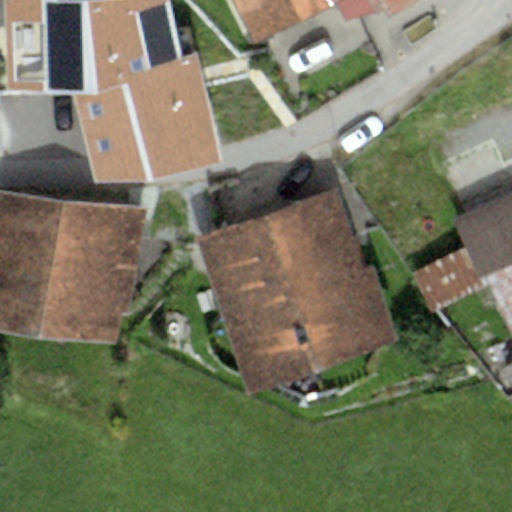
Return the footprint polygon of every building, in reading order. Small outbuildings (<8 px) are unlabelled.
[(242,0),(268,47),(342,10),(337,0),(242,0)] [(421,0),(337,0),(342,10),(358,35),(405,13),(421,0)] [(68,14),(110,176),(232,163),(179,2),(68,14)] [(347,197),(209,248),(264,395),(402,343),(347,197)] [(152,228),(3,205),(0,221),(0,334),(133,355),(152,228)] [(511,216),(470,237),(511,323),(511,216)]
